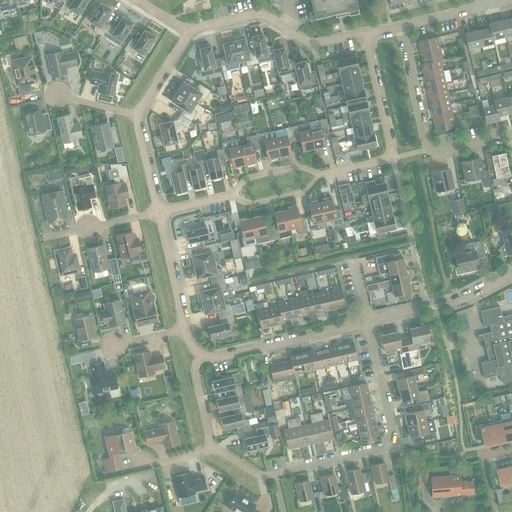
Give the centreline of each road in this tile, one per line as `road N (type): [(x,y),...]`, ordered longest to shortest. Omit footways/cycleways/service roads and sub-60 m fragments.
road 1 (residential): [(368,321),(393,433),(388,447),(268,475),(213,447)]
road 2 (residential): [(511,132),(431,149),(402,23)]
road 3 (residential): [(320,174),(394,158),(365,32)]
road 4 (residential): [(189,31),(256,13),(311,43),(365,32)]
road 5 (residential): [(200,358),(368,321)]
road 6 (residential): [(368,321),(462,298),(511,272)]
road 7 (residential): [(160,210),(186,328)]
